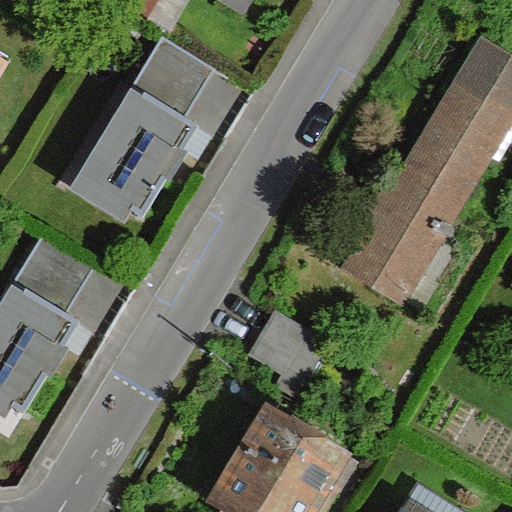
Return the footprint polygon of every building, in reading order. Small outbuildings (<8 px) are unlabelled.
[(153,0),(117,0),(116,3),(142,19),(153,0)] [(254,0),(223,0),(246,14),(254,0)] [(511,116),(511,62),(486,48),(352,270),(401,298),(511,116)] [(126,87),(81,160),(85,163),(134,191),(138,194),(183,122),(126,87)] [(134,191),(85,163),(73,183),(122,211),(134,191)] [(0,409),(35,428),(119,274),(43,232),(0,309),(0,409)] [(328,345),(278,315),(256,355),(304,385),(328,345)] [(308,511),(340,460),(273,421),(224,501),(241,511),(308,511)]
